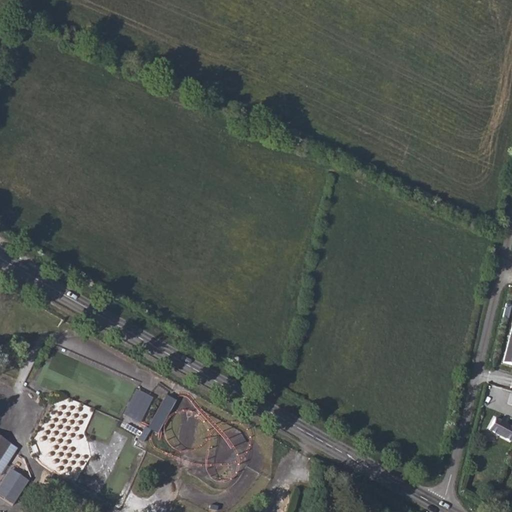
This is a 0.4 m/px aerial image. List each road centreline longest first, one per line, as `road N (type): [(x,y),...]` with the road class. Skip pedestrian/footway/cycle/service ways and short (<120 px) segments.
road 1 (secondary): [(0,258),(440,510)]
road 2 (unclassified): [(440,510),(511,220)]
